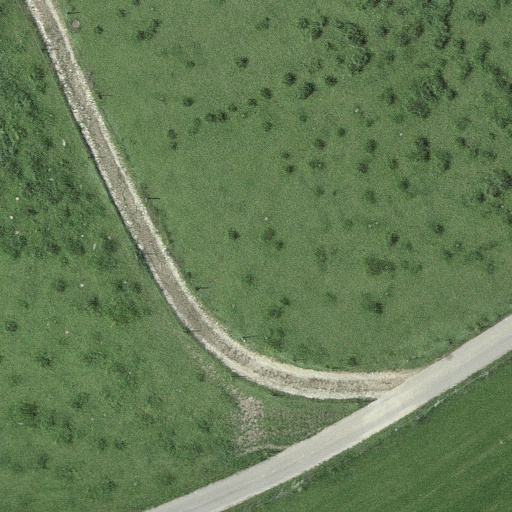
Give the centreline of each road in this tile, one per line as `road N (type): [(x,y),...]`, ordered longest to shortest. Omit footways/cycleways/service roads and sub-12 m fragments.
road 1 (track): [(425,391),(278,378),(233,355),(191,318),(141,232),(37,0)]
road 2 (track): [(511,333),(313,453),(178,511)]
